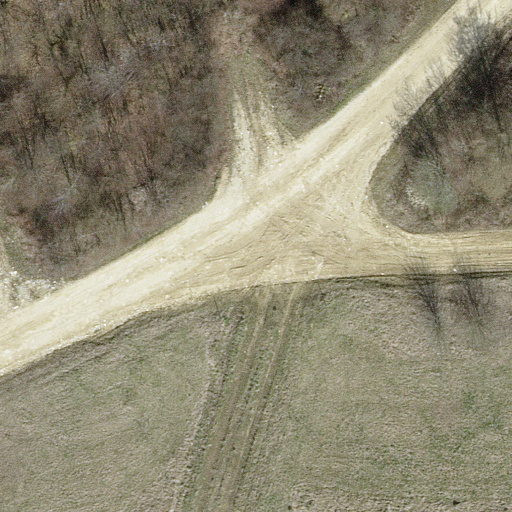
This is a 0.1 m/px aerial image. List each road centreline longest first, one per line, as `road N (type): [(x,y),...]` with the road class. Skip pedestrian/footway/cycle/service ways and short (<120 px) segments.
road 1 (track): [(487,0),(391,96),(245,215),(0,340)]
road 2 (track): [(245,215),(348,248),(511,250)]
